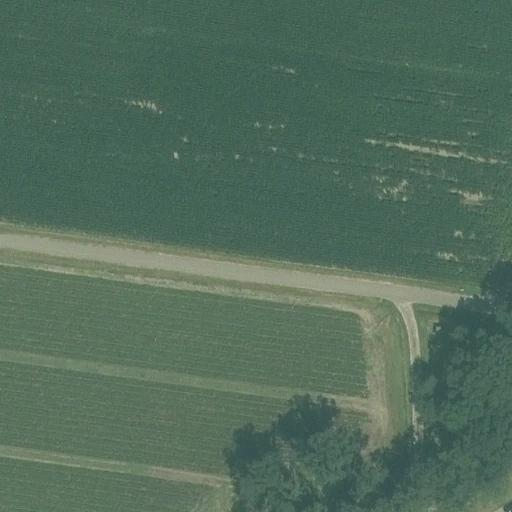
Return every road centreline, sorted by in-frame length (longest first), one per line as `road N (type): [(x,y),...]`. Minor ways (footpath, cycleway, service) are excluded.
road 1 (unclassified): [(405,296),(0,243)]
road 2 (unclassified): [(426,489),(405,296)]
road 3 (unclassified): [(426,489),(511,379)]
